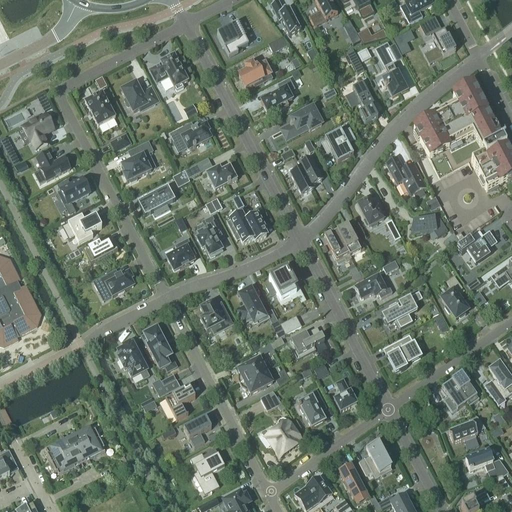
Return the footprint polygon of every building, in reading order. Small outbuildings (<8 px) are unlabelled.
[(320,13),(308,19),(314,30),(326,23),(337,17),(329,1),(328,0),(318,0),(314,3),(320,13)] [(339,0),(341,3),(342,2),(343,4),(351,1),(351,2),(358,14),(359,13),(363,20),(373,15),(373,16),(374,16),(365,0),(339,0)] [(419,14),(431,8),(426,0),(415,0),(412,2),(412,3),(411,3),(405,7),(399,9),(409,27),(413,25),(422,20),(419,14)] [(300,33),(289,11),(284,14),(278,3),(270,8),(279,25),(281,23),(289,39),(300,33)] [(397,9),(394,3),(387,7),(390,12),(397,9)] [(246,37),(240,25),(237,26),(236,25),(229,29),(229,30),(224,33),(225,33),(216,38),(228,61),(238,56),(237,55),(242,53),(241,51),(248,47),(243,38),(246,37)] [(371,38),(374,44),(387,40),(383,32),(371,38)] [(435,51),(430,53),(435,64),(447,57),(448,58),(455,54),(452,48),(451,48),(448,41),(444,33),(441,34),(437,37),(432,39),(434,43),(437,49),(437,50),(435,51)] [(353,47),(360,43),(354,34),(348,37),(353,47)] [(268,47),(272,56),(286,49),(282,40),(268,47)] [(402,61),(395,47),(389,50),(387,46),(375,52),(373,53),(373,54),(375,53),(384,70),(396,64),(402,61)] [(313,51),(306,55),(311,64),(318,61),(313,51)] [(178,68),(178,67),(174,59),(173,58),(172,59),(173,59),(161,65),(160,65),(161,66),(161,67),(158,69),(158,68),(157,68),(149,73),(156,86),(168,80),(173,90),(174,91),(175,91),(176,94),(183,90),(181,87),(186,84),(186,85),(187,84),(187,83),(186,83),(182,75),(181,74),(181,75),(178,68)] [(353,63),(350,65),(357,77),(364,73),(357,61),(353,63)] [(270,77),(264,66),(263,67),(262,64),(253,69),(251,66),(244,70),(246,75),(238,79),(240,82),(239,82),(240,83),(240,82),(242,85),(241,85),(241,86),(242,86),(243,88),(243,89),(245,92),(253,87),(255,90),(264,85),(262,82),(270,77)] [(398,77),(400,76),(395,68),(393,69),(392,68),(385,72),(389,79),(379,84),(383,91),(385,90),(385,91),(387,90),(392,100),(406,93),(398,77)] [(102,79),(94,83),(97,88),(104,84),(102,79)] [(287,105),(292,102),(288,95),(295,92),(289,81),(277,87),(280,93),(278,94),(277,94),(270,97),(271,98),(260,103),(266,115),(277,110),(279,113),(288,108),(287,105)] [(129,109),(133,115),(139,111),(140,114),(158,104),(150,91),(144,94),(145,95),(141,97),(135,85),(130,88),(129,86),(121,90),(122,92),(121,93),(125,101),(123,102),(127,110),(129,109)] [(344,99),(351,111),(360,106),(364,113),(358,116),(364,127),(377,121),(371,110),(374,109),(362,85),(352,90),(354,95),(346,100),(345,99),(344,99)] [(432,122),(413,132),(439,181),(471,165),(486,194),(511,179),(511,163),(472,88),(452,98),(455,104),(430,117),(432,122)] [(322,97),(325,103),(336,97),(333,92),(322,97)] [(43,96),(36,100),(44,114),(51,110),(43,96)] [(102,97),(102,96),(101,96),(85,105),(85,104),(84,105),(85,106),(89,114),(89,115),(90,115),(92,120),(93,121),(97,129),(97,130),(98,129),(114,121),(115,121),(114,120),(102,97)] [(309,133),(321,127),(321,125),(315,114),(312,109),(290,121),(293,126),(282,131),(284,135),(283,135),(283,136),(284,135),(285,138),(285,139),(286,139),(287,142),(299,136),(297,133),(306,128),(309,133)] [(54,132),(45,116),(39,120),(38,117),(30,122),(31,124),(21,129),(21,130),(29,145),(30,145),(35,153),(47,146),(43,138),(54,132)] [(208,133),(205,127),(199,131),(199,132),(196,133),(195,132),(194,132),(191,126),(170,137),(175,147),(183,143),(188,153),(193,150),(193,151),(196,150),(195,149),(210,141),(207,134),(208,133)] [(347,146),(355,142),(349,130),(341,135),(340,133),(324,141),(325,143),(321,145),(326,157),(331,155),(337,166),(353,157),(347,146)] [(130,147),(125,137),(110,145),(115,155),(130,147)] [(11,152),(12,151),(7,140),(0,144),(6,154),(7,154),(11,152)] [(307,152),(312,149),(309,143),(304,146),(307,152)] [(148,156),(152,154),(148,145),(128,154),(132,163),(121,168),(125,176),(123,177),(126,185),(129,184),(130,185),(137,182),(136,181),(150,174),(150,173),(146,165),(151,163),(148,156)] [(284,164),(294,158),(291,152),(280,158),(284,164)] [(70,171),(64,160),(53,165),(47,155),(36,161),(41,171),(40,172),(46,184),(70,171)] [(404,172),(397,160),(385,166),(396,188),(402,184),(410,198),(413,197),(416,203),(424,198),(421,192),(425,190),(413,167),(404,172)] [(310,189),(311,189),(321,183),(317,176),(318,175),(315,169),(314,169),(310,162),(304,166),(302,162),(297,165),(299,168),(310,189)] [(189,181),(201,175),(196,167),(185,173),(189,181)] [(312,192),(311,189),(310,189),(299,168),(295,170),(296,174),(290,177),(294,184),(293,185),(296,191),(297,191),(301,198),(312,192)] [(215,193),(227,186),(227,187),(237,182),(233,174),(232,175),(229,169),(219,175),(217,171),(206,177),(215,193)] [(189,184),(184,173),(172,180),(178,191),(189,184)] [(56,188),(60,194),(57,195),(64,208),(66,207),(67,208),(88,197),(81,183),(71,188),(67,182),(56,188)] [(167,189),(137,205),(139,210),(141,209),(142,212),(141,212),(144,219),(175,203),(167,189)] [(232,201),(238,212),(243,209),(238,198),(232,201)] [(363,222),(366,228),(368,227),(369,229),(370,228),(371,230),(377,227),(376,225),(383,222),(377,210),(374,211),(369,200),(357,207),(365,221),(363,222)] [(435,200),(425,205),(430,214),(440,209),(435,200)] [(216,214),(221,211),(216,202),(211,204),(216,214)] [(216,214),(211,204),(205,208),(210,217),(216,214)] [(255,245),(266,239),(262,231),(264,231),(257,217),(251,220),(247,213),(240,217),(253,242),(255,245)] [(243,248),(253,242),(240,217),(226,225),(236,244),(237,244),(236,242),(239,241),(243,248)] [(91,236),(101,230),(95,219),(91,221),(87,223),(85,225),(82,219),(81,219),(61,229),(69,243),(75,240),(78,247),(92,240),(91,236)] [(204,250),(210,260),(215,258),(214,256),(221,252),(216,243),(223,240),(212,219),(202,224),(206,232),(197,236),(199,240),(196,241),(202,251),(204,250)] [(437,240),(447,234),(438,219),(434,222),(434,220),(412,223),(412,226),(410,238),(432,234),(437,240)] [(180,220),(174,224),(180,236),(187,232),(180,220)] [(354,241),(351,236),(347,228),(336,234),(349,259),(350,259),(364,252),(357,239),(354,241)] [(351,261),(350,259),(349,259),(336,234),(323,240),(337,266),(344,262),(345,264),(351,261)] [(497,246),(492,240),(489,234),(481,239),(482,239),(478,242),(478,241),(471,246),(469,242),(469,241),(456,250),(459,255),(459,254),(461,256),(460,257),(461,257),(466,254),(475,268),(490,258),(486,253),(497,246)] [(448,250),(455,245),(449,239),(443,244),(448,250)] [(187,241),(174,248),(177,254),(166,260),(173,274),(182,270),(182,271),(188,267),(194,264),(192,260),(196,258),(187,241)] [(90,268),(117,254),(111,242),(101,248),(99,245),(82,254),(90,268)] [(81,258),(78,252),(67,257),(71,264),(81,258)] [(20,282),(10,262),(0,258),(0,350),(4,351),(18,344),(16,339),(19,338),(20,339),(37,330),(41,318),(26,288),(21,291),(17,284),(20,282)] [(394,264),(382,270),(386,277),(398,271),(394,264)] [(511,266),(508,269),(507,268),(489,280),(493,285),(498,281),(502,286),(507,281),(511,287),(511,266)] [(355,270),(349,273),(351,279),(358,275),(355,270)] [(129,275),(123,278),(120,279),(119,279),(115,273),(93,285),(98,295),(107,291),(112,300),(133,288),(130,282),(132,281),(129,275)] [(363,280),(360,274),(358,275),(351,279),(354,285),(363,280)] [(276,277),(268,281),(270,286),(265,288),(270,298),(276,296),(280,304),(296,296),(293,291),(294,291),(294,290),(294,289),(294,288),(290,280),(289,281),(287,276),(285,277),(284,275),(278,278),(277,276),(276,276),(276,277)] [(378,279),(355,291),(360,303),(372,296),(374,300),(378,297),(378,298),(380,302),(392,296),(387,287),(385,288),(383,289),(378,279)] [(464,316),(467,313),(461,304),(458,300),(457,298),(463,294),(454,280),(446,285),(452,293),(440,302),(445,308),(444,310),(448,316),(450,315),(455,322),(458,320),(460,321),(465,317),(464,316)] [(480,286),(476,281),(465,289),(469,295),(480,286)] [(263,318),(266,316),(259,301),(255,303),(250,293),(239,299),(245,309),(237,313),(244,325),(251,321),(254,326),(264,321),(263,318)] [(417,313),(413,306),(420,302),(417,295),(409,299),(388,310),(389,313),(381,317),(382,320),(381,321),(384,327),(395,322),(395,321),(400,330),(399,331),(400,331),(412,325),(412,324),(410,325),(407,318),(417,313)] [(214,309),(214,308),(212,304),(200,310),(204,319),(200,321),(206,333),(211,331),(214,337),(226,331),(224,328),(230,325),(220,306),(214,309)] [(434,321),(437,326),(442,323),(440,318),(434,321)] [(301,329),(296,319),(279,327),(285,338),(301,329)] [(278,341),(285,338),(277,323),(271,327),(278,341)] [(170,358),(165,349),(165,348),(165,347),(165,346),(165,345),(165,344),(164,343),(163,342),(162,341),(161,341),(156,331),(144,337),(148,345),(145,346),(159,373),(169,368),(166,361),(170,358)] [(300,338),(287,345),(297,364),(315,354),(313,350),(314,350),(318,357),(327,352),(323,345),(324,345),(317,331),(306,336),(305,335),(300,338)] [(414,344),(412,345),(409,338),(385,351),(388,358),(385,359),(394,377),(401,374),(405,371),(405,370),(403,366),(406,365),(407,368),(422,360),(414,344)] [(280,340),(270,346),(273,352),(284,346),(280,340)] [(143,382),(149,379),(146,374),(147,373),(141,363),(138,356),(132,345),(130,346),(129,344),(122,348),(123,350),(117,353),(120,359),(118,360),(124,373),(126,372),(131,381),(141,376),(143,382)] [(270,346),(258,352),(262,358),(273,352),(270,346)] [(239,387),(266,373),(259,360),(252,364),(251,362),(245,366),(246,367),(237,372),(240,377),(238,378),(238,383),(239,387)] [(511,383),(499,364),(488,372),(496,383),(492,386),(491,385),(484,389),(498,408),(504,404),(503,402),(511,395),(511,383)] [(323,366),(313,371),(315,376),(325,371),(323,366)] [(280,380),(277,382),(280,388),(288,381),(283,372),(278,375),(280,380)] [(265,389),(272,385),(266,373),(239,387),(241,390),(246,393),(248,392),(250,397),(259,392),(260,394),(266,390),(265,389)] [(465,385),(466,384),(461,376),(451,383),(466,405),(466,406),(469,409),(471,407),(471,408),(479,402),(476,398),(468,386),(466,387),(465,385)] [(163,389),(176,383),(173,378),(160,384),(163,389)] [(163,389),(160,384),(159,382),(152,386),(159,400),(179,390),(176,383),(163,389)] [(342,383),(335,386),(341,398),(333,402),(340,415),(356,406),(350,394),(349,394),(342,383)] [(457,412),(466,406),(466,405),(451,383),(441,390),(446,398),(448,397),(449,399),(443,404),(447,409),(452,416),(457,412)] [(181,408),(195,401),(190,392),(185,395),(184,393),(184,392),(165,402),(168,409),(171,415),(176,423),(186,418),(181,408)] [(318,412),(325,408),(316,392),(303,399),(305,403),(298,406),(299,408),(298,409),(302,416),(303,415),(311,430),(324,423),(318,412)] [(277,409),(280,414),(284,411),(272,394),(260,401),(267,414),(277,409)] [(142,409),(145,414),(153,410),(150,405),(142,409)] [(505,425),(500,418),(494,423),(498,429),(505,425)] [(484,432),(485,431),(477,420),(468,423),(468,424),(469,424),(470,426),(448,435),(452,447),(463,443),(464,444),(475,440),(475,439),(477,438),(476,436),(479,434),(484,431),(484,432)] [(200,437),(211,431),(205,421),(195,426),(193,424),(183,429),(184,432),(183,432),(189,443),(190,442),(194,450),(204,445),(200,437)] [(286,424),(285,422),(282,421),(279,422),(277,425),(277,428),(278,429),(263,440),(271,451),(272,450),(278,461),(302,445),(287,423),(286,424)] [(95,431),(93,432),(91,428),(75,436),(76,437),(73,439),(73,437),(68,439),(75,453),(101,439),(98,434),(96,434),(95,431)] [(50,465),(75,453),(68,439),(64,441),(65,443),(62,444),(61,443),(45,451),(47,455),(46,455),(48,459),(47,460),(50,465)] [(102,446),(104,445),(101,439),(75,453),(82,466),(86,464),(85,462),(88,461),(89,462),(105,454),(103,450),(104,450),(102,446)] [(379,477),(390,471),(376,444),(365,451),(370,461),(365,463),(364,462),(358,465),(365,478),(371,475),(372,477),(377,474),(379,477)] [(0,481),(9,477),(6,471),(15,467),(9,453),(0,457),(0,481)] [(77,468),(82,466),(75,453),(50,465),(52,471),(54,470),(55,474),(57,473),(59,477),(75,469),(74,468),(77,466),(77,468)] [(499,463),(492,465),(487,454),(465,463),(469,475),(484,469),(486,475),(494,473),(496,480),(495,481),(501,479),(502,480),(508,476),(499,463)] [(212,476),(224,469),(220,461),(218,462),(216,458),(205,464),(201,456),(190,462),(207,495),(210,493),(210,495),(219,490),(212,476)] [(174,465),(167,469),(170,474),(177,470),(174,465)] [(364,490),(362,491),(350,468),(338,474),(344,485),(342,486),(346,493),(348,492),(352,501),(355,500),(358,506),(369,500),(364,490)] [(509,491),(508,489),(501,479),(495,481),(502,495),(509,491)] [(306,491),(320,510),(333,501),(319,482),(306,491)] [(320,511),(320,510),(306,491),(294,500),(303,511),(315,511),(319,510),(320,511)] [(475,511),(474,509),(489,501),(484,491),(464,501),(467,506),(460,510),(461,511),(475,511)] [(240,495),(222,504),(226,511),(238,511),(244,509),(250,506),(245,497),(242,499),(240,495)] [(393,511),(411,511),(404,498),(394,504),(391,499),(377,506),(380,511),(390,506),(393,511)] [(199,511),(208,511),(218,507),(215,501),(198,510),(199,511)] [(350,511),(344,502),(339,506),(343,511),(350,511)]
